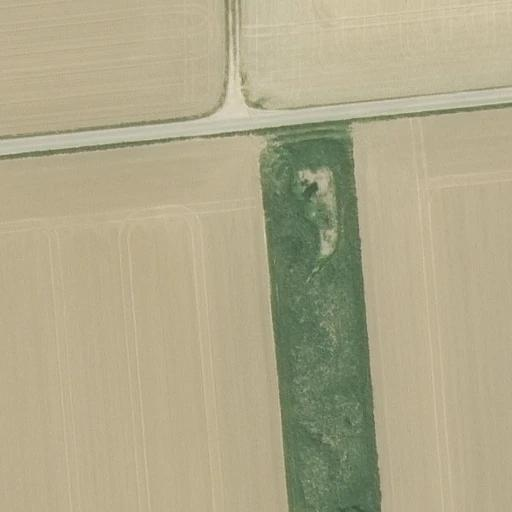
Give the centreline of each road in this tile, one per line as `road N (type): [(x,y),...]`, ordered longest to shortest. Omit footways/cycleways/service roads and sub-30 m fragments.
road 1 (unclassified): [(0,147),(511,94)]
road 2 (track): [(230,0),(231,121)]
